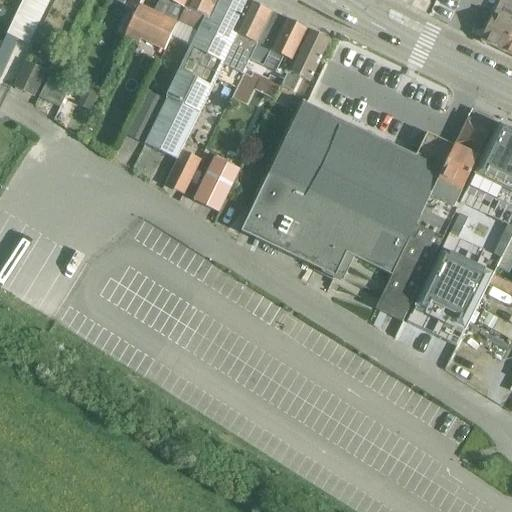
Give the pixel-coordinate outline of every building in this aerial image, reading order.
[(22,0),(6,35),(0,47),(0,76),(18,40),(27,45),(48,0),(22,0)] [(165,102),(143,145),(176,161),(223,64),(237,34),(234,32),(246,7),(231,0),(216,0),(207,20),(204,18),(190,46),(165,98),(166,98),(165,102)] [(184,9),(188,0),(159,0),(158,3),(165,7),(167,1),(184,9)] [(177,24),(170,37),(190,46),(204,18),(207,20),(216,0),(188,0),(184,9),(177,23),(177,24)] [(511,0),(499,0),(493,14),(480,41),(501,52),(511,29),(511,0)] [(247,61),(270,13),(248,2),(246,7),(234,32),(237,34),(223,64),(242,73),(243,73),(248,61),(247,61)] [(170,37),(177,24),(139,6),(124,37),(138,44),(140,40),(164,51),(170,37)] [(247,61),(248,61),(261,68),(269,50),(284,20),(270,13),(247,61)] [(284,20),(269,50),(284,57),(276,74),(284,78),(307,31),(284,20)] [(511,29),(501,52),(511,56),(511,29)] [(307,31),(284,78),(280,87),(292,93),(300,79),(309,83),(329,41),(307,31)] [(33,96),(44,74),(23,63),(12,86),(33,96)] [(243,73),(230,99),(235,102),(239,93),(240,93),(248,76),(243,73)] [(48,77),(38,98),(59,109),(69,87),(48,77)] [(87,83),(76,105),(89,111),(99,89),(87,83)] [(143,145),(165,102),(145,92),(124,136),(143,145)] [(302,103),(240,234),(334,278),(345,255),(392,277),(437,181),(453,147),(452,147),(426,135),(415,158),(327,116),(302,103)] [(453,147),(437,181),(418,222),(392,277),(376,310),(390,317),(401,322),(441,242),(456,210),(452,208),(488,133),(465,122),(453,147)] [(498,124),(466,188),(511,210),(511,130),(501,125),(498,124)] [(180,153),(176,161),(164,185),(183,194),(199,162),(180,153)] [(210,167),(193,202),(219,214),(236,180),(210,167)] [(458,216),(449,235),(457,239),(466,220),(458,216)] [(511,229),(506,226),(492,256),(500,260),(511,234),(511,229)] [(511,236),(496,269),(507,275),(511,265),(511,236)] [(413,308),(405,324),(456,348),(464,332),(492,275),(442,249),(413,308)] [(487,314),(480,326),(490,331),(497,320),(487,314)]
